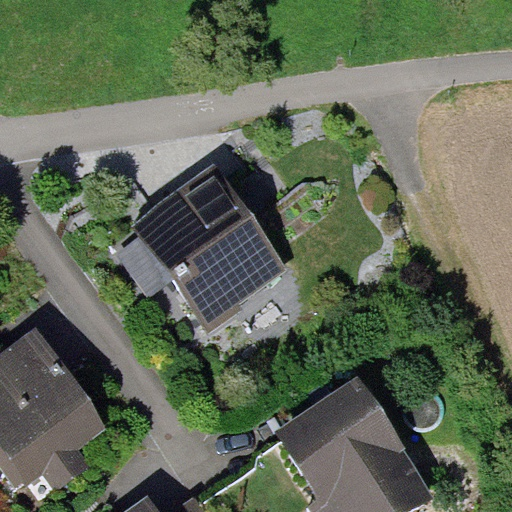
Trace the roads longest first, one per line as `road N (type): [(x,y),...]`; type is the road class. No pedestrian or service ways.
road 1 (track): [(511,73),(345,90),(0,144)]
road 2 (track): [(383,86),(409,196),(511,444)]
